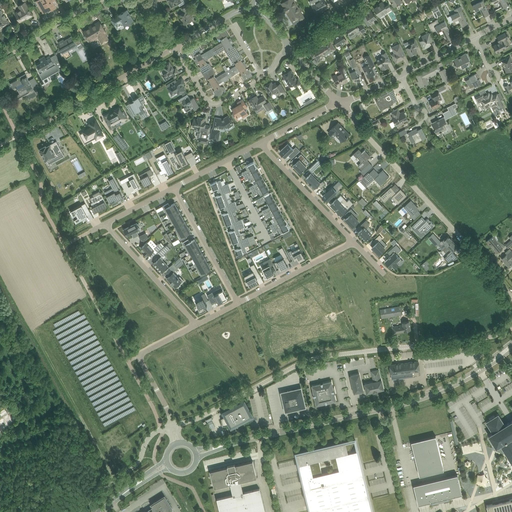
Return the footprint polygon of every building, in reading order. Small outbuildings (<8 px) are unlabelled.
[(38,0),(36,1),(41,9),(43,13),(48,11),(48,12),(57,7),(53,1),(54,0),(38,0)] [(300,10),(293,0),(287,0),(286,1),(282,3),(284,8),(283,8),(285,12),(286,11),(292,20),(302,14),(300,10)] [(328,7),(325,3),(323,0),(316,0),(318,3),(312,6),(313,8),(315,12),(316,11),(317,13),(323,9),(324,10),(328,7)] [(483,0),(478,3),(473,5),(476,11),(480,9),(483,15),(484,16),(486,15),(490,13),(489,13),(487,9),(483,0)] [(493,0),(494,3),(499,1),(503,8),(509,5),(509,4),(508,5),(505,0),(493,0)] [(33,15),(30,11),(27,6),(25,3),(19,6),(21,10),(15,13),(20,21),(27,17),(27,18),(33,15)] [(383,3),(374,9),(379,17),(383,15),(382,13),(388,10),(389,11),(392,9),(388,3),(385,5),(383,3)] [(184,25),(188,23),(190,26),(194,24),(192,20),(193,20),(192,20),(191,20),(187,13),(190,11),(188,7),(187,7),(186,5),(181,8),(184,13),(179,15),(184,25)] [(442,14),(437,6),(431,9),(436,18),(442,14)] [(461,6),(454,9),(456,13),(447,17),(450,23),(454,21),(458,19),(462,26),(469,23),(469,22),(467,23),(461,11),(463,10),(461,6)] [(365,16),(363,18),(365,22),(368,26),(371,24),(369,22),(376,18),(374,14),(371,9),(365,13),(367,16),(366,17),(365,16)] [(112,20),(117,30),(133,21),(127,10),(123,12),(124,13),(112,20)] [(345,27),(348,32),(350,35),(355,32),(355,33),(356,35),(359,32),(359,31),(361,30),(362,32),(366,30),(364,27),(361,23),(358,25),(355,20),(350,23),(350,24),(345,27)] [(452,33),(451,34),(445,21),(440,24),(437,20),(429,24),(433,31),(437,29),(438,32),(439,31),(441,34),(444,33),(446,37),(453,34),(452,33)] [(83,32),(86,36),(89,42),(98,37),(102,44),(109,40),(105,33),(106,33),(99,21),(89,27),(89,28),(83,32)] [(213,51),(232,40),(231,38),(230,38),(228,39),(227,36),(228,35),(224,29),(215,34),(218,39),(221,40),(222,42),(214,47),(212,48),(213,51)] [(338,35),(333,39),(337,46),(338,46),(340,45),(340,44),(342,43),(342,44),(343,44),(344,44),(345,44),(345,43),(345,42),(345,41),(347,40),(344,36),(341,32),(337,34),(338,35)] [(508,43),(506,39),(509,38),(506,32),(497,37),(499,42),(493,46),(494,47),(494,48),(495,51),(496,51),(497,53),(507,48),(505,44),(508,43)] [(431,45),(430,41),(433,40),(429,33),(422,36),(424,40),(421,41),(423,45),(422,45),(423,48),(424,48),(431,45)] [(63,39),(58,42),(61,48),(60,49),(62,52),(60,53),(64,60),(65,60),(64,59),(66,59),(71,56),(68,50),(81,43),(79,38),(73,41),(71,37),(64,41),(63,39)] [(239,52),(235,46),(233,47),(231,44),(233,43),(233,42),(232,40),(213,51),(215,54),(216,54),(216,55),(222,52),(221,51),(224,49),(229,58),(239,52)] [(414,54),(414,53),(417,52),(415,48),(418,46),(415,40),(409,43),(410,46),(406,48),(410,55),(411,55),(412,56),(414,54)] [(325,42),(319,46),(324,53),(325,55),(335,49),(333,45),(331,41),(326,44),(325,42)] [(404,59),(403,56),(405,54),(400,43),(392,47),(395,53),(392,55),(396,63),(404,59)] [(195,62),(211,53),(213,51),(212,48),(210,50),(202,54),(200,52),(201,49),(198,45),(189,50),(192,57),(194,56),(196,59),(194,60),(195,62)] [(324,53),(319,46),(309,52),(313,58),(314,57),(317,62),(320,61),(318,57),(324,53)] [(205,61),(213,56),(215,54),(213,51),(211,53),(195,62),(197,64),(199,63),(201,66),(199,67),(203,74),(212,68),(210,64),(206,63),(205,61)] [(242,63),(241,60),(243,59),(239,52),(229,58),(232,62),(235,63),(236,65),(228,70),(225,65),(223,66),(226,72),(228,75),(230,73),(246,64),(245,62),(244,62),(242,63)] [(389,66),(387,63),(391,61),(386,52),(382,54),(383,55),(376,59),(380,66),(381,66),(383,69),(389,66)] [(467,53),(454,59),(456,64),(457,65),(459,64),(462,63),(464,67),(464,68),(467,66),(471,64),(469,59),(470,59),(467,53)] [(63,67),(56,55),(56,54),(51,57),(50,56),(44,59),(43,57),(39,59),(41,62),(36,64),(39,69),(40,68),(42,71),(40,72),(41,73),(40,74),(43,78),(44,78),(57,70),(57,69),(59,69),(63,67)] [(375,65),(373,60),(370,55),(364,58),(367,65),(362,67),(368,77),(375,73),(372,67),(375,65)] [(506,58),(502,60),(506,69),(506,70),(507,72),(511,69),(511,59),(510,56),(506,58)] [(361,73),(357,65),(354,58),(350,60),(352,68),(354,71),(350,73),(352,77),(352,79),(354,78),(355,82),(361,80),(360,76),(359,74),(361,73)] [(163,69),(162,70),(165,76),(163,78),(165,81),(169,79),(169,78),(178,73),(176,68),(174,69),(169,62),(165,64),(164,65),(165,67),(163,68),(163,69)] [(247,66),(246,64),(228,75),(229,78),(240,71),(241,74),(241,77),(243,81),(253,76),(249,69),(247,70),(245,67),(247,66)] [(426,77),(436,72),(433,66),(416,75),(420,83),(419,83),(421,88),(429,83),(426,77)] [(347,78),(349,77),(344,67),(338,70),(339,73),(333,76),(336,83),(340,81),(342,84),(348,81),(347,78)] [(210,86),(226,76),(228,75),(226,72),(216,78),(214,76),(215,72),(212,68),(203,74),(207,80),(209,79),(210,82),(209,83),(208,84),(210,86)] [(446,84),(451,81),(445,68),(440,71),(446,84)] [(283,75),(285,78),(283,79),(286,85),(289,84),(290,86),(294,84),(295,87),(301,83),(298,78),(296,80),(294,76),(295,76),(291,70),(283,75)] [(468,75),(464,77),(468,84),(469,85),(470,85),(470,86),(471,86),(472,86),(473,86),(474,86),(475,86),(482,83),(480,79),(478,79),(477,78),(479,77),(477,73),(472,75),(469,77),(468,75)] [(228,80),(227,79),(229,78),(228,75),(226,76),(210,86),(211,88),(213,87),(215,90),(213,91),(217,97),(226,92),(224,87),(221,86),(219,84),(224,81),(224,82),(228,80)] [(11,86),(9,88),(12,93),(18,89),(20,93),(22,96),(29,92),(28,91),(33,88),(34,90),(40,87),(39,85),(33,88),(29,81),(26,76),(20,80),(19,78),(10,83),(11,86)] [(185,83),(182,78),(177,82),(176,80),(166,86),(172,95),(177,92),(179,94),(185,91),(182,85),(185,83)] [(285,92),(281,85),(280,84),(277,85),(275,82),(273,84),(271,82),(265,86),(267,90),(270,95),(276,92),(277,93),(278,93),(279,95),(281,94),(285,92)] [(392,87),(375,96),(380,106),(384,104),(385,107),(398,100),(395,94),(392,87)] [(433,108),(437,106),(441,104),(438,100),(442,99),(438,92),(431,96),(433,99),(429,101),(433,108)] [(497,107),(500,113),(505,110),(500,100),(503,99),(500,93),(497,94),(493,96),(493,95),(490,95),(489,93),(482,96),(482,94),(476,98),(479,104),(482,102),(485,109),(492,106),(493,109),(497,107)] [(138,113),(139,112),(141,115),(147,112),(141,101),(144,99),(142,95),(133,100),(134,102),(131,104),(131,103),(126,105),(128,109),(127,110),(132,116),(139,113),(138,113)] [(266,101),(266,100),(263,96),(258,99),(256,96),(249,100),(255,109),(262,105),(261,105),(266,101)] [(199,107),(194,99),(194,98),(191,100),(189,97),(184,99),(182,101),(184,105),(186,104),(187,106),(184,107),(187,112),(192,109),(191,107),(192,106),(195,109),(199,107)] [(234,113),(231,115),(233,117),(235,116),(241,113),(243,117),(248,114),(245,108),(247,107),(245,103),(243,99),(237,102),(239,105),(232,108),(234,111),(233,112),(234,113)] [(270,101),(264,105),(267,111),(273,107),(270,101)] [(445,119),(457,114),(455,108),(458,107),(456,103),(447,107),(449,110),(443,113),(445,116),(432,123),(434,127),(435,126),(436,128),(434,129),(437,134),(447,129),(444,124),(447,123),(445,119)] [(104,116),(111,128),(116,126),(114,123),(120,120),(121,121),(127,118),(124,111),(122,112),(120,107),(115,110),(115,111),(109,114),(109,113),(104,116)] [(398,108),(391,112),(394,116),(393,117),(395,121),(393,122),(396,127),(398,126),(397,125),(397,124),(400,122),(401,123),(406,120),(407,122),(408,121),(406,115),(407,115),(405,111),(404,111),(405,111),(400,114),(398,108)] [(212,129),(210,139),(213,140),(214,141),(217,141),(220,140),(220,137),(219,135),(220,130),(218,129),(219,128),(220,128),(222,129),(223,128),(224,129),(226,128),(228,127),(233,124),(228,116),(227,117),(226,117),(224,118),(225,119),(224,119),(222,120),(221,119),(222,119),(215,117),(213,129),(212,129)] [(205,125),(205,124),(206,121),(205,121),(205,118),(198,117),(198,119),(194,119),(192,127),(196,127),(196,131),(200,132),(201,133),(200,137),(199,138),(198,140),(199,142),(203,142),(205,141),(207,141),(207,144),(210,126),(205,125)] [(103,134),(96,120),(89,124),(90,127),(83,131),(84,132),(80,134),(85,144),(91,140),(89,137),(95,134),(97,138),(103,134)] [(163,127),(165,129),(170,125),(166,120),(161,125),(163,127)] [(331,130),(328,133),(333,137),(335,134),(339,138),(342,141),(343,140),(344,139),(345,140),(348,137),(347,136),(349,135),(345,130),(344,128),(338,122),(331,129),(331,130)] [(426,137),(421,128),(415,131),(414,130),(407,133),(407,132),(405,134),(407,138),(409,137),(412,143),(415,141),(415,140),(421,137),(422,139),(426,137)] [(121,138),(117,142),(123,150),(128,147),(121,138)] [(171,140),(165,144),(170,153),(167,154),(173,165),(175,164),(176,164),(180,162),(182,166),(183,166),(189,163),(187,158),(193,155),(194,155),(192,151),(192,152),(185,155),(182,150),(176,153),(170,141),(171,141),(171,140)] [(60,148),(56,142),(46,147),(45,146),(41,149),(41,150),(40,150),(46,160),(52,157),(55,161),(64,156),(60,150),(59,150),(58,149),(60,148)] [(285,157),(290,153),(294,157),(300,151),(296,146),(293,149),(288,143),(285,146),(284,146),(283,147),(283,148),(280,151),(285,157)] [(359,149),(354,154),(357,157),(360,160),(361,162),(358,165),(362,170),(361,171),(364,174),(369,169),(366,166),(370,163),(367,160),(370,156),(365,151),(365,150),(365,149),(362,152),(359,149)] [(165,154),(157,158),(159,163),(162,162),(165,168),(159,171),(161,175),(165,173),(166,173),(166,172),(167,172),(168,174),(174,171),(167,159),(168,159),(168,158),(167,159),(165,154)] [(292,161),(295,164),(294,164),(294,165),(293,165),(294,166),(296,168),(297,169),(296,169),(299,172),(299,171),(300,172),(307,165),(303,160),(305,158),(301,154),(298,157),(297,156),(292,161)] [(318,159),(308,169),(311,172),(317,167),(314,164),(316,162),(320,165),(322,163),(318,159)] [(244,176),(257,169),(256,167),(257,167),(254,161),(245,166),(247,170),(242,173),(244,176)] [(146,175),(140,178),(144,186),(148,185),(152,182),(149,176),(153,174),(151,169),(144,172),(146,175)] [(251,177),(253,180),(262,176),(259,170),(258,171),(257,169),(244,176),(246,180),(251,177)] [(368,172),(359,180),(366,187),(376,177),(379,180),(382,183),(385,180),(389,176),(383,171),(384,170),(383,170),(379,174),(377,172),(374,169),(371,173),(370,173),(368,172)] [(307,178),(306,178),(309,181),(311,183),(310,184),(311,185),(312,184),(315,187),(320,182),(317,180),(318,179),(312,172),(307,178)] [(122,183),(121,183),(128,195),(132,193),(132,191),(137,189),(138,190),(142,188),(134,173),(133,174),(134,174),(128,177),(133,185),(129,187),(126,181),(122,183)] [(251,190),(265,183),(264,182),(264,181),(262,176),(253,180),(253,181),(255,180),(257,183),(249,187),(251,190)] [(112,188),(104,192),(111,204),(112,203),(123,197),(122,195),(113,178),(109,180),(112,188)] [(217,192),(230,187),(229,183),(223,186),(221,180),(217,182),(217,181),(210,184),(213,190),(217,188),(218,191),(217,192)] [(260,195),(269,190),(266,185),(265,185),(265,183),(251,190),(253,194),(258,191),(260,195)] [(335,185),(323,196),(327,201),(330,198),(331,198),(330,197),(335,193),(336,195),(341,191),(335,185)] [(231,191),(230,187),(217,192),(218,192),(219,195),(215,196),(217,202),(227,198),(225,193),(231,191)] [(391,187),(380,197),(384,201),(391,196),(393,198),(398,203),(407,195),(403,191),(401,189),(400,189),(396,193),(391,187)] [(94,196),(90,198),(92,202),(91,203),(93,207),(92,207),(94,213),(107,206),(107,205),(107,204),(101,192),(100,193),(101,194),(94,197),(94,196)] [(266,200),(268,203),(274,200),(271,194),(271,195),(269,193),(256,200),(258,203),(266,200)] [(229,203),(227,198),(217,202),(219,208),(223,206),(225,209),(224,209),(224,210),(237,205),(235,201),(229,203)] [(353,203),(349,199),(346,202),(343,199),(340,202),(337,199),(331,204),(341,215),(353,203)] [(264,214),(277,207),(276,205),(277,205),(274,200),(268,203),(269,207),(262,211),(264,214)] [(404,206),(401,208),(405,213),(408,211),(412,215),(411,216),(414,219),(420,213),(415,207),(416,206),(411,201),(404,207),(404,206)] [(81,205),(68,212),(71,216),(73,215),(76,222),(85,217),(88,216),(87,215),(91,213),(85,203),(81,205)] [(167,214),(177,208),(175,203),(170,206),(168,203),(162,206),(167,214)] [(238,209),(237,205),(224,210),(225,210),(226,213),(222,214),(224,220),(234,216),(232,211),(238,209)] [(273,218),(273,219),(282,214),(279,209),(278,209),(277,207),(264,214),(266,218),(273,214),(275,217),(273,218)] [(169,218),(180,213),(177,208),(167,214),(169,218)] [(358,221),(353,215),(355,213),(351,209),(345,215),(347,217),(345,219),(348,222),(350,224),(352,226),(358,221)] [(172,223),(183,217),(180,213),(169,218),(172,223)] [(272,229),(285,222),(284,220),(285,219),(282,214),(273,219),(275,222),(270,225),(272,229)] [(236,221),(234,216),(224,220),(226,225),(230,224),(231,227),(230,227),(230,228),(243,223),(242,219),(236,221)] [(175,228),(185,222),(183,217),(172,223),(174,222),(177,226),(174,228),(175,228)] [(411,227),(419,235),(423,230),(426,233),(433,227),(434,225),(432,223),(433,223),(432,221),(431,222),(428,219),(426,221),(422,217),(411,227)] [(371,234),(366,228),(369,224),(366,220),(361,226),(363,228),(358,233),(363,238),(362,238),(365,241),(367,239),(366,239),(371,234)] [(177,233),(188,227),(185,222),(175,228),(177,233)] [(286,223),(285,222),(272,229),(273,232),(279,229),(281,233),(290,229),(287,223),(286,223)] [(138,224),(137,223),(124,229),(126,234),(127,233),(128,235),(132,233),(134,237),(138,235),(136,230),(140,228),(138,224)] [(245,227),(243,223),(230,228),(231,227),(232,230),(228,232),(230,238),(241,234),(239,229),(245,227)] [(186,234),(191,232),(188,227),(177,233),(181,240),(187,237),(186,234)] [(143,234),(139,236),(142,242),(148,237),(148,236),(147,236),(146,233),(144,234),(143,234)] [(444,243),(447,246),(453,240),(452,239),(453,239),(452,238),(451,238),(449,235),(446,238),(445,237),(442,240),(441,242),(432,233),(429,237),(437,245),(438,244),(439,245),(441,244),(442,245),(444,243)] [(242,239),(241,234),(230,238),(232,243),(237,242),(238,245),(237,245),(250,241),(248,237),(242,239)] [(376,243),(372,247),(378,254),(385,248),(379,241),(383,238),(380,234),(373,240),(376,243)] [(495,235),(493,236),(487,241),(497,253),(505,246),(497,240),(498,239),(496,235),(495,235)] [(187,250),(197,244),(195,239),(190,242),(188,239),(183,242),(187,250)] [(458,246),(453,240),(447,246),(443,250),(448,255),(444,258),(448,262),(458,257),(453,251),(458,246)] [(251,244),(250,241),(237,245),(237,246),(238,245),(239,248),(235,250),(237,256),(247,252),(245,247),(251,244)] [(148,255),(149,254),(152,257),(164,245),(161,242),(159,244),(159,243),(154,248),(149,242),(148,243),(147,242),(141,248),(144,251),(143,252),(147,256),(148,255)] [(292,250),(288,252),(293,261),(294,261),(293,260),(298,258),(299,261),(305,258),(299,247),(297,243),(295,244),(297,248),(292,251),(292,250)] [(189,255),(200,249),(197,244),(187,250),(189,255)] [(385,261),(391,268),(393,266),(394,268),(399,264),(397,262),(401,259),(396,254),(401,250),(396,244),(388,252),(391,256),(385,261)] [(154,264),(161,272),(168,266),(162,259),(166,256),(164,254),(170,248),(167,245),(159,252),(162,256),(154,264)] [(283,257),(275,261),(278,266),(278,265),(281,270),(286,268),(285,267),(288,265),(287,264),(290,262),(282,247),(279,249),(283,257)] [(511,251),(511,250),(510,248),(505,252),(507,254),(502,259),(508,266),(511,264),(511,265),(511,251)] [(194,258),(203,254),(200,249),(189,255),(192,254),(194,258)] [(195,264),(205,258),(203,254),(194,258),(197,263),(194,264),(195,264)] [(197,269),(208,263),(205,258),(195,264),(197,269)] [(266,267),(262,269),(264,273),(263,274),(265,278),(273,274),(272,273),(274,272),(270,266),(274,264),(270,258),(266,260),(267,263),(265,265),(266,267)] [(174,263),(165,271),(169,275),(167,277),(171,281),(171,282),(175,287),(178,283),(180,285),(184,281),(180,276),(179,278),(172,271),(178,266),(177,266),(177,267),(174,263)] [(211,268),(208,263),(197,269),(201,276),(207,273),(206,271),(211,268)] [(253,271),(244,276),(246,280),(249,287),(258,282),(256,279),(257,278),(255,275),(259,273),(254,264),(250,266),(253,271)] [(207,275),(198,280),(200,283),(209,278),(207,275)] [(217,289),(207,295),(212,304),(212,303),(216,300),(217,302),(218,301),(219,303),(220,302),(227,298),(223,290),(218,292),(217,289)] [(203,298),(196,301),(198,305),(197,306),(201,312),(207,309),(205,306),(207,305),(205,302),(208,300),(205,293),(201,295),(203,298)] [(400,306),(380,310),(381,318),(402,314),(400,306)] [(411,330),(409,321),(402,322),(403,324),(393,326),(394,333),(405,331),(411,330)] [(419,361),(404,363),(390,365),(391,374),(391,375),(392,379),(396,378),(406,377),(413,376),(412,372),(420,371),(419,361)] [(382,380),(381,381),(379,370),(372,371),(374,382),(365,384),(367,392),(374,391),(374,392),(377,391),(377,390),(383,389),(382,380)] [(354,392),(363,390),(359,374),(351,375),(354,392)] [(333,387),(332,381),(312,385),(314,392),(312,392),(314,399),(315,398),(317,405),(336,400),(335,394),(336,394),(334,387),(333,387)] [(286,411),(306,407),(301,388),(281,392),(286,411)] [(5,415),(11,410),(0,395),(0,405),(1,408),(0,409),(5,415)] [(239,422),(249,420),(249,417),(251,416),(247,408),(246,403),(244,404),(244,403),(239,405),(238,403),(222,412),(223,415),(225,414),(226,416),(221,418),(223,426),(231,424),(232,426),(239,422)] [(511,421),(509,423),(505,426),(498,415),(495,417),(494,416),(490,419),(490,420),(487,422),(494,433),(490,435),(492,438),(490,440),(493,444),(494,443),(497,446),(501,444),(511,462),(511,421)] [(420,475),(444,470),(436,435),(411,441),(413,446),(412,446),(414,451),(415,456),(417,465),(417,466),(419,475),(420,475)] [(348,457),(347,453),(349,453),(355,440),(297,454),(298,459),(299,465),(303,464),(304,467),(301,468),(302,471),(304,470),(306,477),(303,478),(310,511),(372,511),(361,464),(350,467),(349,460),(351,459),(350,456),(348,457)] [(265,511),(260,488),(243,492),(241,481),(257,477),(253,460),(235,465),(235,463),(228,465),(228,466),(210,471),(214,487),(231,484),(233,495),(217,499),(220,511),(265,511)] [(457,474),(414,485),(418,504),(423,503),(429,502),(428,502),(431,501),(438,500),(443,498),(450,497),(452,496),(458,495),(462,494),(457,474)] [(166,511),(173,508),(165,496),(152,504),(153,505),(151,506),(153,508),(150,511),(147,511),(145,511),(146,511),(145,511),(166,511)] [(511,511),(511,498),(487,505),(488,511),(511,511)]
